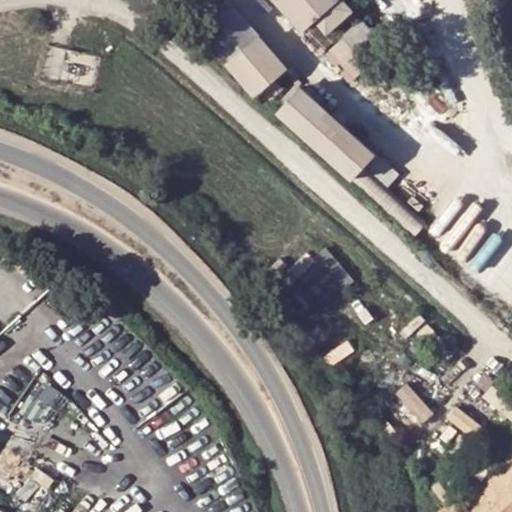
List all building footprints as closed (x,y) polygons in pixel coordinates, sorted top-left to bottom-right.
[(273,0),(303,33),(315,22),(327,35),(354,10),(345,0),(273,0)] [(227,2),(198,28),(256,95),(287,69),(227,2)] [(374,33),(362,18),(343,37),(356,51),(374,33)] [(369,65),(356,51),(343,37),(325,54),(350,83),(369,65)] [(276,113),(414,237),(425,223),(387,188),(399,175),(301,86),(276,113)] [(317,300),(352,275),(330,243),(294,268),(317,300)]
